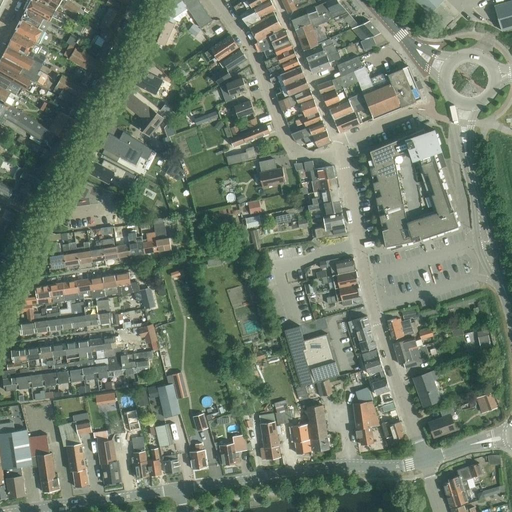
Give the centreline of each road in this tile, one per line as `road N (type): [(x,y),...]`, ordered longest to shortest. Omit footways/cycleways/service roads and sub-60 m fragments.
road 1 (residential): [(0,290),(145,0)]
road 2 (residential): [(424,460),(376,319),(339,150)]
road 3 (tertiary): [(179,488),(424,460)]
road 4 (residential): [(339,150),(296,152),(249,48),(215,0)]
road 5 (tertiary): [(19,511),(179,488)]
road 6 (residential): [(337,141),(276,0)]
